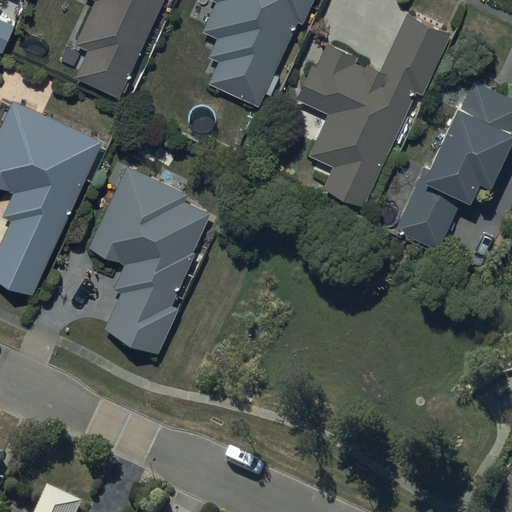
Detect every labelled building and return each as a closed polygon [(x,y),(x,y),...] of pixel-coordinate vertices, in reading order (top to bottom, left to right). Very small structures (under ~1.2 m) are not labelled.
[(88,49),(75,77),(120,97),(164,0),(94,0),(75,43),(88,49)] [(221,59),(211,82),(257,103),(296,19),(303,22),(312,0),(218,0),(206,28),(220,35),(211,54),(221,59)] [(332,165),(322,187),(365,206),(418,92),(424,95),(453,30),(405,8),(377,67),(366,62),(364,67),(353,62),(355,56),(326,43),(316,65),(312,63),(296,96),(328,111),(308,154),(332,165)] [(425,166),(397,228),(437,246),(460,196),(469,200),(477,181),(490,187),(511,138),(511,95),(472,78),(460,105),(457,103),(428,167),(425,166)] [(4,216),(12,220),(0,245),(0,277),(33,292),(104,140),(14,98),(0,127),(0,185),(14,192),(4,216)] [(127,165),(90,246),(126,263),(115,288),(122,292),(106,327),(158,350),(177,307),(171,304),(195,251),(192,250),(210,212),(185,201),(189,193),(127,165)] [(83,511),(85,509),(48,493),(39,511),(83,511)]
